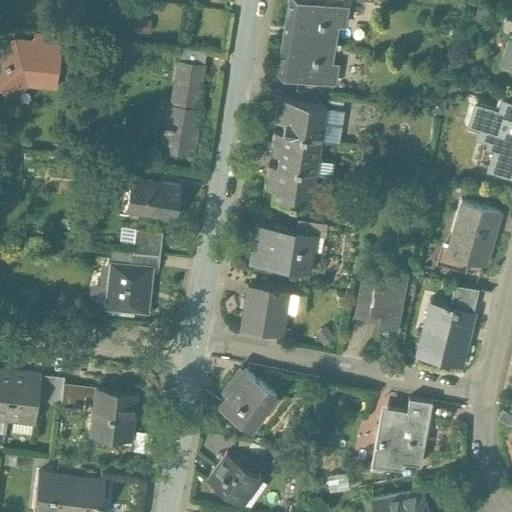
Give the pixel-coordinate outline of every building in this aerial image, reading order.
[(320,1),(313,0),(290,0),(285,34),(340,43),(346,6),(320,1)] [(511,12),(504,10),(500,22),(508,25),(511,26),(511,12)] [(511,26),(508,25),(496,56),(511,62),(511,61),(511,26)] [(71,35),(38,31),(36,43),(60,46),(60,50),(69,51),(71,35)] [(340,43),(285,34),(278,71),(307,76),(334,81),(340,43)] [(36,43),(15,41),(0,52),(0,87),(4,93),(25,77),(56,81),(60,50),(60,46),(36,43)] [(206,49),(181,46),(179,60),(183,61),(184,59),(204,63),(206,49)] [(183,61),(179,60),(172,102),(171,102),(167,123),(163,123),(159,148),(193,153),(201,107),(197,106),(204,63),(184,59),(183,61)] [(334,81),(307,76),(304,88),(328,92),(331,93),(334,81)] [(304,88),(297,87),(294,98),(326,104),(328,92),(304,88)] [(511,95),(502,92),(498,103),(511,108),(511,95)] [(294,98),(279,96),(276,110),(285,112),(282,131),(321,138),(326,104),(294,98)] [(511,108),(498,103),(498,104),(474,96),(467,117),(479,121),(476,129),(488,133),(486,139),(494,142),(487,162),(507,169),(511,154),(511,108)] [(321,138),(282,131),(273,129),(271,143),(280,145),(277,164),(315,171),(321,138)] [(315,171),(277,164),(268,162),(266,176),(274,178),(271,198),(310,204),(315,171)] [(422,171),(409,169),(407,180),(421,182),(422,171)] [(429,172),(422,171),(421,182),(427,183),(429,172)] [(180,183),(131,174),(125,206),(174,215),(180,183)] [(498,205),(460,195),(446,245),(468,251),(483,256),(498,205)] [(320,218),(296,214),(294,226),(313,229),(312,230),(324,232),(326,220),(320,219),(320,218)] [(294,226),(257,220),(251,258),(306,267),(312,230),(313,229),(294,226)] [(162,229),(135,226),(132,250),(159,253),(162,229)] [(468,251),(446,245),(442,257),(464,264),(468,251)] [(132,251),(111,248),(110,260),(131,262),(132,251)] [(159,253),(132,250),(132,251),(131,262),(152,264),(152,265),(158,265),(159,253)] [(110,260),(105,306),(147,310),(152,265),(152,264),(131,262),(110,260)] [(404,264),(384,260),(383,264),(365,260),(358,296),(361,296),(359,309),(378,312),(377,316),(394,319),(404,264)] [(477,281),(453,276),(451,287),(474,293),(477,281)] [(288,288),(247,282),(245,295),(238,294),(237,304),(243,305),(240,324),(281,330),(288,288)] [(474,293),(451,287),(448,298),(469,304),(469,305),(471,306),(474,293)] [(448,298),(430,294),(425,311),(430,312),(422,345),(417,343),(417,346),(459,356),(465,329),(463,328),(469,305),(469,304),(448,298)] [(13,369),(0,367),(0,416),(7,417),(13,369)] [(275,390),(245,367),(219,403),(249,425),(275,390)] [(41,373),(13,369),(7,417),(35,421),(38,399),(41,373)] [(65,376),(41,373),(38,399),(61,402),(63,381),(64,381),(65,376)] [(64,381),(63,381),(61,402),(60,407),(84,410),(87,384),(64,381)] [(135,390),(96,385),(93,413),(99,414),(97,428),(130,432),(135,390)] [(430,393),(408,389),(406,402),(428,405),(430,393)] [(406,402),(387,398),(381,431),(379,430),(378,436),(380,436),(376,457),(400,460),(401,454),(419,456),(428,405),(406,402)] [(511,404),(505,400),(500,409),(511,416),(511,404)] [(259,472),(226,449),(207,476),(239,499),(259,472)] [(66,511),(71,475),(38,471),(33,510),(46,511),(66,511)] [(100,511),(104,479),(71,475),(66,511),(100,511)] [(420,482),(371,491),(375,511),(431,511),(430,509),(426,511),(420,482)]
